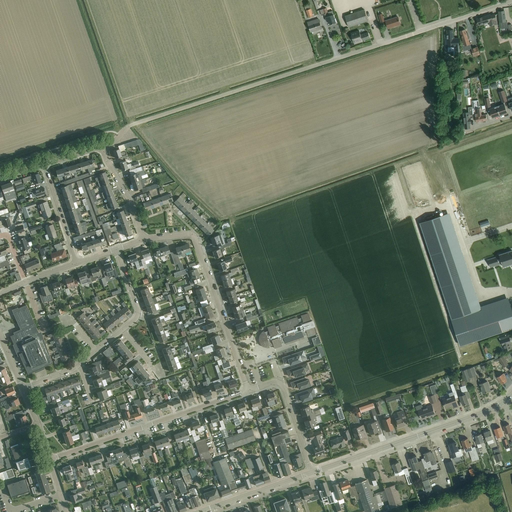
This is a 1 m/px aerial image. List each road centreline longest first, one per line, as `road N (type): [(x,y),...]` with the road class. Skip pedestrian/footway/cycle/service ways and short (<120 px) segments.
road 1 (residential): [(101,146),(129,125),(511,1)]
road 2 (residential): [(143,238),(194,237),(248,391)]
road 3 (secondary): [(312,472),(511,395)]
road 4 (residential): [(49,459),(248,391)]
